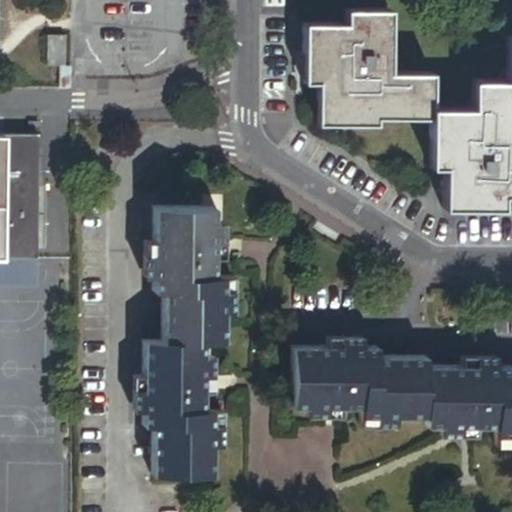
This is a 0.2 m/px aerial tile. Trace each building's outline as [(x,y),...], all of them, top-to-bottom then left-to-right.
[(511,44),(507,44),(507,81),(472,81),(472,110),(430,110),(430,74),(388,74),(388,10),(345,10),(345,24),(304,25),(304,54),(317,55),(318,68),(309,68),(308,82),(317,82),(317,124),(346,124),(346,118),(375,118),(374,112),(401,111),(401,118),(430,117),(430,139),(436,140),(435,167),(443,167),(444,207),(474,208),(474,205),(475,203),(488,203),(488,195),(501,195),(511,195),(511,137),(509,138),(509,111),(511,110),(511,44)] [(48,37),(48,67),(59,67),(65,67),(65,37),(48,37)] [(304,82),(308,82),(309,68),(318,68),(317,55),(304,54),(304,82)] [(65,67),(59,67),(59,89),(71,89),(71,67),(65,67)] [(0,259),(3,259),(38,259),(38,136),(3,136),(0,135),(0,259)] [(501,208),(501,195),(488,195),(488,203),(475,203),(474,205),(474,208),(501,208)] [(222,291),(222,276),(213,276),(213,207),(152,207),(152,290),(162,290),(161,341),(142,341),(142,425),(151,426),(151,475),(212,475),(212,446),(221,446),(221,426),(212,426),(212,411),(204,411),(204,341),(222,341),(221,311),(231,311),(231,291),(222,291)] [(231,276),(222,276),(222,291),(231,291),(231,276)] [(374,417),(374,426),(395,427),(395,417),(425,418),(424,425),(493,427),(493,437),(508,438),(508,446),(511,446),(511,375),(511,376),(511,367),(425,365),(425,357),(376,356),(375,348),(291,347),(290,406),(359,408),(359,416),(374,417)] [(212,426),(221,426),(221,411),(212,411),(212,426)] [(359,425),(374,426),(374,417),(359,416),(359,425)] [(508,438),(493,437),(493,446),(508,446),(508,438)]
